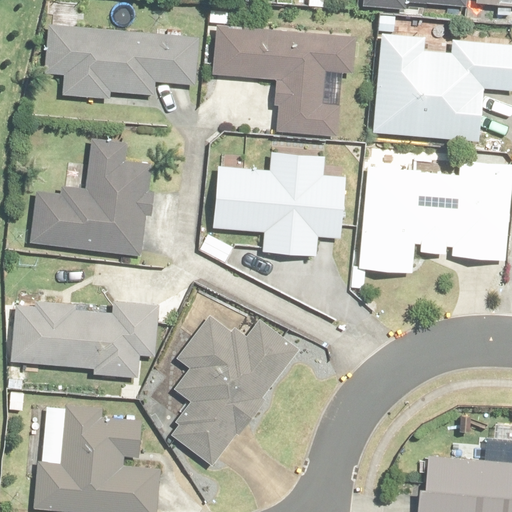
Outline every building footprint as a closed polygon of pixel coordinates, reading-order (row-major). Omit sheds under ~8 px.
[(331,0),(274,0),(274,8),(331,13),(331,0)] [(439,0),(337,0),(336,26),(394,29),(439,30),(439,0)] [(511,0),(445,0),(445,26),(511,27),(511,0)] [(124,116),(125,107),(168,111),(173,57),(21,43),(16,97),(37,99),(35,118),(85,123),(86,112),(124,116)] [(184,99),(248,104),(246,147),(309,150),(311,110),(322,111),(327,56),(189,44),(184,99)] [(453,163),(455,108),(491,110),(493,65),(457,63),(458,51),(349,46),(344,158),(453,163)] [(35,206),(33,218),(7,215),(3,269),(120,279),(124,237),(125,237),(132,164),(65,157),(59,210),(35,206)] [(324,189),(297,188),(297,174),(241,170),(241,185),(188,182),(184,249),(236,252),(235,273),(291,277),(292,255),(321,257),(324,189)] [(385,188),(339,185),(332,290),(389,294),(390,271),(429,274),(429,277),(485,281),(492,181),(436,177),(435,190),(385,187),(385,188)] [(511,193),(503,278),(511,278),(511,193)] [(0,322),(0,399),(107,409),(110,372),(125,372),(126,325),(0,322)] [(145,408),(163,421),(139,452),(186,488),(275,373),(229,338),(208,365),(171,338),(146,373),(162,384),(145,408)] [(127,511),(129,493),(89,490),(91,471),(111,472),(112,440),(94,440),(94,432),(14,425),(9,484),(6,484),(3,511),(127,511)] [(396,480),(395,509),(388,509),(387,511),(488,511),(490,484),(396,480)]
